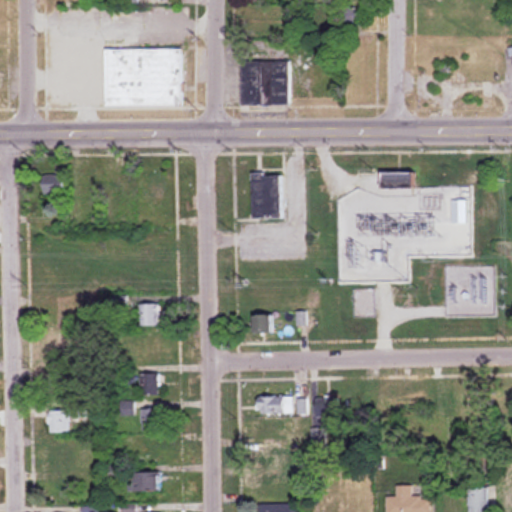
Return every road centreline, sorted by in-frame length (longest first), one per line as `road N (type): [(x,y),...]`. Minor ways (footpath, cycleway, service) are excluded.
road 1 (residential): [(13,511),(7,156),(29,110),(29,0)]
road 2 (residential): [(219,511),(205,156),(216,109),(217,0)]
road 3 (tertiary): [(511,131),(0,136)]
road 4 (residential): [(511,356),(209,362)]
road 5 (residential): [(396,133),(399,0)]
